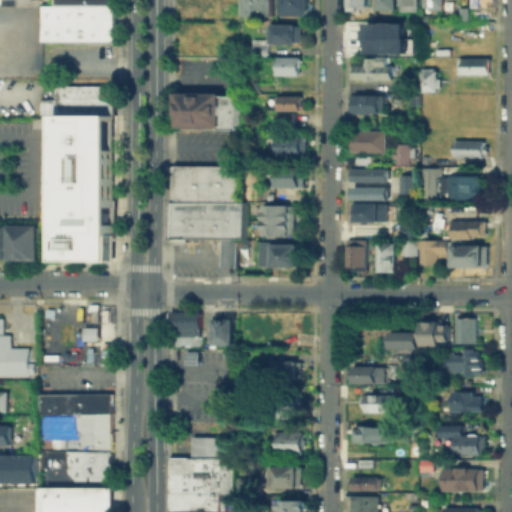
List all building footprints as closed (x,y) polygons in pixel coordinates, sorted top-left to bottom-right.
[(242,0),(270,0),(270,14),(242,14),(242,0)] [(307,0),(307,14),(283,14),(283,0),(307,0)] [(369,6),(368,0),(347,0),(348,10),(357,10),(357,6),(369,6)] [(394,9),(393,0),(374,0),(374,9),(394,9)] [(416,0),(416,8),(401,8),(401,0),(416,0)] [(424,0),(444,0),(444,9),(424,9),(424,0)] [(55,5),(113,5),(113,42),(42,42),(42,5),(55,5)] [(408,52),(366,52),(366,22),(408,22),(408,52)] [(300,24),(299,41),(268,41),(268,24),(300,24)] [(251,43),(266,44),(266,56),(251,56),(251,43)] [(385,56),(385,64),(391,64),(391,80),(365,79),(365,78),(350,78),(350,63),(365,63),(365,56),(385,56)] [(279,58),(298,58),(297,72),(278,72),(279,58)] [(459,58),(489,58),(489,71),(459,71),(459,58)] [(438,68),(438,88),(421,88),(421,68),(438,68)] [(399,77),(414,77),(414,90),(399,90),(399,77)] [(40,97),(53,97),(53,85),(111,85),(111,113),(55,113),(40,113),(40,97)] [(343,95),(382,95),(382,110),(343,110),(343,95)] [(274,110),(274,96),(299,96),(299,108),(294,108),(293,125),(277,125),(277,110),(274,110)] [(178,97),(239,97),(239,132),(178,132),(178,97)] [(55,113),(56,259),(111,259),(111,113),(55,113)] [(350,150),(350,128),(384,128),(384,150),(350,150)] [(271,151),(271,131),(302,131),(302,151),(271,151)] [(414,156),(391,156),(391,147),(396,147),(396,137),(415,137),(414,156)] [(454,156),(454,138),(485,139),(485,156),(454,156)] [(270,184),(270,166),(300,166),(300,184),(270,184)] [(442,167),(423,167),(423,196),(442,196),(442,167)] [(178,169),(239,169),(239,204),(178,204),(178,169)] [(386,169),(386,178),(355,178),(355,169),(386,169)] [(399,189),(399,174),(413,174),(413,189),(399,189)] [(448,174),(484,174),(484,199),(448,199),(448,174)] [(386,188),(386,198),(355,198),(355,188),(386,188)] [(178,204),(239,204),(245,204),(245,241),(178,241),(178,204)] [(350,204),(386,204),(386,221),(350,220),(350,204)] [(293,205),(292,234),(263,234),(263,205),(293,205)] [(450,235),(450,221),(485,221),(485,236),(450,235)] [(23,224),(7,224),(7,258),(23,258),(23,224)] [(23,224),(39,224),(39,258),(23,258),(23,224)] [(403,235),(403,226),(414,226),(414,235),(403,235)] [(437,262),(421,261),(421,238),(445,238),(445,256),(437,256),(437,262)] [(366,240),(365,271),(347,271),(347,240),(366,240)] [(402,254),(402,241),(414,241),(414,254),(402,254)] [(377,242),(394,242),(394,270),(377,270),(377,242)] [(301,244),(301,265),(266,265),(266,244),(301,244)] [(453,265),(453,245),(483,246),(483,265),(453,265)] [(171,312),(201,312),(201,329),(171,329),(171,312)] [(214,315),(233,315),(233,342),(214,342),(214,315)] [(449,321),(449,337),(442,337),(442,341),(421,341),(420,316),(440,315),(440,321),(449,321)] [(454,340),(454,316),(475,316),(475,340),(454,340)] [(0,317),(1,317),(1,333),(11,333),(11,346),(29,346),(29,374),(0,374),(0,317)] [(391,333),(415,333),(415,346),(391,346),(391,333)] [(449,372),(450,354),(482,354),(482,372),(449,372)] [(275,364),(302,364),(302,383),(275,383),(275,364)] [(385,366),(385,381),(354,381),(354,366),(385,366)] [(472,388),(472,394),(482,394),(482,410),(450,410),(450,388),(472,388)] [(40,391),(110,391),(110,412),(77,412),(40,412),(40,391)] [(363,411),(364,393),(392,393),(392,411),(363,411)] [(275,396),(304,396),(304,409),(296,409),(296,419),(282,419),(282,409),(275,409),(275,396)] [(77,412),(110,412),(110,445),(77,445),(77,412)] [(0,424),(11,424),(11,443),(0,443),(0,424)] [(357,427),(391,427),(391,441),(357,441),(357,427)] [(449,439),(439,439),(439,427),(462,427),(462,434),(484,434),(484,453),(449,453),(449,439)] [(279,435),(306,435),(306,457),(279,457),(279,435)] [(193,436),(229,436),(229,454),(193,454),(193,436)] [(110,448),(110,477),(75,477),(67,469),(67,448),(110,448)] [(35,482),(0,482),(0,453),(35,453),(35,482)] [(170,456),(234,456),(234,493),(220,493),(220,511),(170,511),(170,456)] [(431,460),(431,471),(420,471),(420,460),(431,460)] [(483,468),(483,490),(443,490),(443,468),(483,468)] [(271,470),(304,470),(304,490),(271,490),(271,470)] [(379,477),(379,489),(354,489),(354,477),(379,477)] [(39,505),(39,487),(110,487),(110,505),(39,505)] [(282,511),(282,495),(304,495),(304,511),(282,511)] [(351,509),(351,496),(377,496),(377,509),(351,509)]
